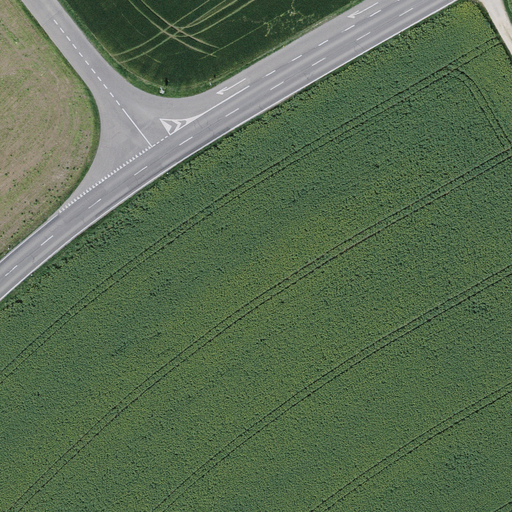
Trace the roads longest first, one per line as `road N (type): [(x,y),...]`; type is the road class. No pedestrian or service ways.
road 1 (secondary): [(428,0),(159,157)]
road 2 (secondary): [(159,157),(0,280)]
road 3 (residential): [(159,157),(38,0)]
